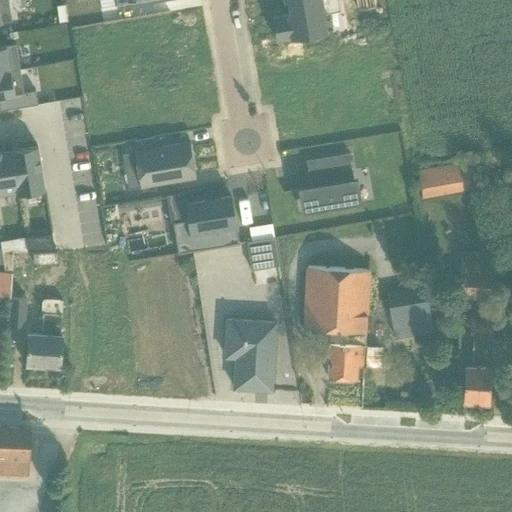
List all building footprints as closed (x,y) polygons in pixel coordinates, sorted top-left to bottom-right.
[(7,0),(0,0),(0,22),(11,20),(7,0)] [(114,0),(116,9),(154,2),(153,0),(114,0)] [(289,14),(272,17),(276,41),(327,32),(324,14),(321,0),(283,0),(284,2),(287,1),(289,14)] [(355,0),(357,10),(375,7),(373,0),(355,0)] [(57,7),(59,23),(68,22),(66,6),(57,7)] [(15,44),(0,46),(0,71),(19,69),(15,44)] [(0,97),(20,94),(23,93),(23,92),(19,69),(0,71),(0,97)] [(21,105),(0,108),(0,109),(0,110),(37,104),(35,90),(23,92),(23,93),(20,94),(21,105)] [(151,137),(135,140),(136,147),(152,145),(151,137)] [(189,142),(134,152),(140,187),(195,178),(189,142)] [(0,195),(16,193),(17,195),(44,191),(37,146),(0,152),(0,195)] [(301,213),(361,203),(357,178),(352,179),(348,153),(305,160),(310,186),(297,189),(301,213)] [(467,163),(417,171),(422,198),(471,189),(467,163)] [(187,220),(172,222),(177,254),(239,243),(231,196),(185,204),(184,204),(187,220)] [(32,237),(25,238),(27,251),(35,251),(32,237)] [(273,239),(246,243),(250,270),(278,266),(273,239)] [(497,254),(461,252),(458,300),(494,302),(497,254)] [(328,378),(355,380),(356,367),(379,368),(381,348),(366,347),(366,315),(368,315),(368,271),(305,266),(302,329),(330,330),(328,378)] [(0,297),(10,298),(12,273),(0,272),(0,297)] [(435,330),(426,285),(386,293),(394,339),(435,330)] [(24,335),(26,299),(12,298),(10,334),(24,335)] [(28,333),(27,344),(26,364),(60,366),(62,335),(61,335),(63,301),(43,299),(41,334),(28,333)] [(98,364),(110,364),(110,368),(112,368),(112,367),(137,366),(136,344),(140,344),(140,316),(136,316),(121,316),(121,327),(100,327),(99,316),(84,316),(85,368),(86,368),(86,348),(98,347),(98,364)] [(231,390),(272,393),(276,321),(224,318),(222,359),(233,360),(231,390)] [(477,400),(488,401),(490,361),(492,338),(493,319),(475,318),(474,332),(473,332),(471,364),(464,364),(462,399),(465,400),(466,403),(476,403),(477,400)] [(492,338),(490,361),(506,361),(507,339),(492,338)] [(0,472),(28,473),(30,447),(31,427),(0,426),(0,472)]
